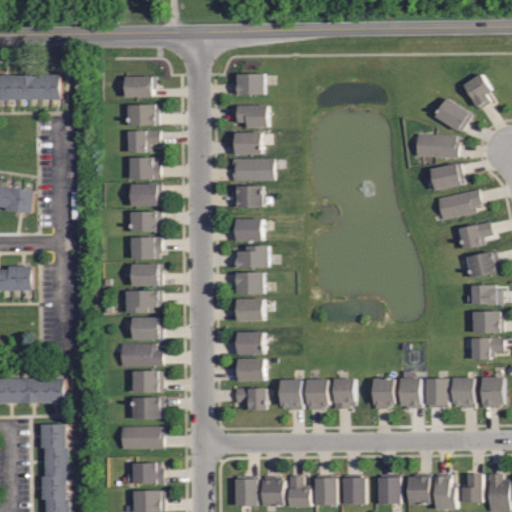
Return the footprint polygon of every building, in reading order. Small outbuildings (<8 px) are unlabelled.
[(466,83),(484,71),(495,89),(489,92),(495,101),(489,105),(482,109),(466,83)] [(268,72),(268,93),(238,93),(238,72),(268,72)] [(0,97),(0,73),(61,73),(61,97),(0,97)] [(128,75),(158,75),(158,88),(155,88),(155,95),(128,95),(128,75)] [(438,114),(450,96),(475,113),(467,125),(463,131),(438,114)] [(131,102),(158,102),(158,106),(161,106),(161,124),(131,125),(131,102)] [(271,103),(272,125),(245,125),(245,120),(236,120),(236,103),(271,103)] [(131,129),(162,129),(162,143),(153,143),(153,151),(131,151),(131,129)] [(236,130),(265,130),(265,152),(236,152),(236,130)] [(421,133),(420,154),(461,157),(462,150),(462,141),(459,141),(459,135),(421,133)] [(132,155),(161,155),(161,177),(132,177),(132,155)] [(235,157),(277,157),(277,179),(235,179),(235,157)] [(434,167),(463,161),(465,169),(468,183),(438,189),(434,167)] [(133,182),(162,181),(162,204),(133,204),(133,182)] [(31,213),(6,209),(7,206),(0,204),(0,183),(35,189),(31,213)] [(265,184),(265,205),(236,205),(235,184),(265,184)] [(441,197),(481,188),(482,196),(484,203),(478,204),(479,211),(445,218),(441,197)] [(133,209),(163,209),(163,231),(133,231),(133,209)] [(236,216),(265,216),(265,239),(236,239),(236,216)] [(461,226),(493,219),(494,226),(496,233),(486,236),(487,243),(466,248),(461,226)] [(134,235),(164,235),(164,251),(161,251),(161,257),(134,258),(134,235)] [(271,244),(272,265),(242,266),(242,244),(271,244)] [(469,255),(499,249),(501,256),(503,267),(499,268),(499,271),(474,276),(469,255)] [(134,262),(163,262),(163,284),(135,284),(134,262)] [(0,288),(35,288),(34,264),(11,264),(11,268),(0,268),(0,288)] [(238,270),(266,270),(266,292),(238,292),(238,270)] [(499,283),(499,286),(505,286),(505,302),(469,301),(469,292),(475,292),(476,283),(499,283)] [(129,289),(164,289),(164,305),(155,305),(155,311),(129,311),(129,289)] [(238,297),(266,297),(267,319),(238,319),(238,297)] [(475,309),(476,330),(506,330),(506,324),(506,314),(503,314),(503,309),(475,309)] [(135,316),(164,316),(164,338),(135,338),(135,316)] [(238,330),(266,330),(267,353),(238,353),(238,330)] [(474,336),(506,335),(506,342),(506,350),(497,350),(497,357),(475,358),(474,336)] [(124,343),(158,342),(158,349),(165,349),(165,364),(124,365),(124,343)] [(239,357),(267,357),(267,380),(239,380),(239,357)] [(135,369),(164,369),(164,391),(136,391),(135,369)] [(478,375),(457,376),(458,404),(464,403),(464,406),(478,406),(478,375)] [(486,375),(507,375),(507,403),(502,403),(502,405),(487,405),(486,375)] [(0,401),(0,376),(65,376),(66,401),(0,401)] [(337,377),(357,376),(358,404),(352,404),(352,407),(337,407),(337,377)] [(377,376),(398,376),(398,404),(393,404),(393,406),(378,406),(377,376)] [(424,376),(404,376),(404,404),(410,404),(410,406),(425,406),(424,376)] [(430,376),(450,376),(451,404),(445,404),(445,406),(430,407),(430,376)] [(284,378),(304,377),(305,405),(299,405),(299,408),(284,408),(284,378)] [(310,378),(331,377),(331,405),(325,405),(325,408),(311,408),(310,378)] [(238,387),(269,386),(269,408),(248,408),(248,400),(238,401),(238,387)] [(135,396),(164,395),(164,418),(135,418),(135,396)] [(68,423),(69,511),(48,511),(48,498),(45,498),(45,474),(48,474),(48,446),(45,446),(44,423),(68,423)] [(124,425),(166,425),(166,447),(125,447),(124,425)] [(136,461),(164,461),(164,466),(166,466),(167,482),(137,483),(136,461)] [(471,471),(486,471),(486,501),(465,501),(464,485),(471,485),(471,471)] [(382,473),(403,472),(404,502),(382,502),(382,473)] [(411,473),(433,472),(433,502),(411,502),(411,473)] [(439,472),(453,472),(453,481),(459,481),(459,508),(439,508),(439,472)] [(491,472),(505,472),(505,478),(511,478),(511,510),(492,510),(491,472)] [(318,473),(340,473),(340,502),(318,503),(318,473)] [(347,473),(368,473),(369,502),(347,503),(347,473)] [(265,475),(287,474),(288,504),(266,504),(265,475)] [(292,474),(306,474),(306,484),(313,483),(314,505),(292,505),(292,474)] [(238,475),(260,475),(261,504),(239,504),(238,475)] [(137,489),(167,489),(167,511),(137,511),(137,489)]
